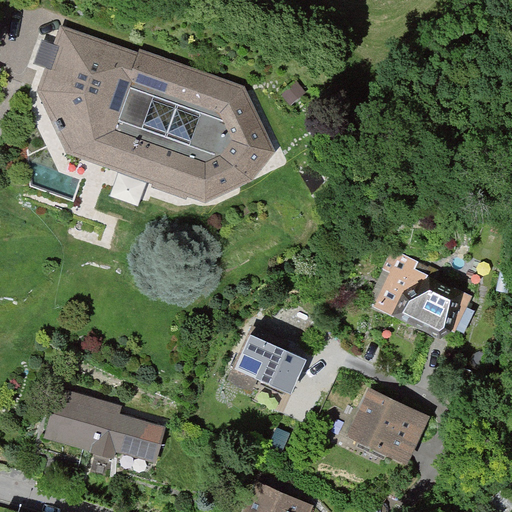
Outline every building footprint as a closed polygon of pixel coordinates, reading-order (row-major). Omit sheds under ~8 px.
[(141,56),(62,29),(55,48),(43,44),(35,68),(47,72),(41,90),(69,149),(206,198),(250,177),(269,147),(247,90),(142,53),(141,56)] [(296,82),(282,95),(291,105),(305,92),(296,82)] [(458,325),(473,289),(391,254),(380,278),(386,281),(376,303),(397,312),(402,301),(458,325)] [(285,339),(256,327),(232,381),(258,392),(263,378),(299,394),(314,358),(283,345),(285,339)] [(442,412),(378,384),(357,432),(421,460),(442,412)] [(163,461),(173,424),(126,411),(128,403),(64,386),(49,436),(121,456),(122,450),(163,461)] [(317,511),(320,506),(261,482),(248,511),(317,511)]
